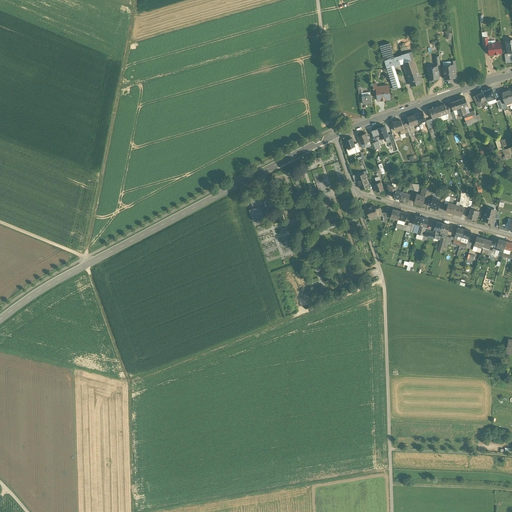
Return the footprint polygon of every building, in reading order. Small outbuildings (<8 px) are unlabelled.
[(500,42),(495,42),(495,44),(488,45),(488,47),(489,55),(501,54),(500,42)] [(389,43),(380,46),(385,61),(394,58),(389,43)] [(413,59),(411,52),(401,56),(403,63),(408,78),(418,74),(416,68),(413,59)] [(394,58),(385,61),(387,68),(392,66),(403,63),(401,56),(394,58)] [(451,65),(443,66),(445,79),(455,78),(453,69),(453,65),(451,65)] [(392,66),(387,68),(390,78),(396,77),(392,66)] [(437,67),(433,68),(433,69),(428,70),(429,80),(431,82),(433,81),(435,80),(435,79),(439,78),(437,67)] [(408,78),(411,85),(421,82),(418,74),(408,78)] [(396,77),(390,78),(394,89),(399,87),(396,77)] [(389,89),(382,89),(382,86),(377,87),(376,87),(377,93),(378,101),(390,99),(389,89)] [(492,89),(483,92),(487,101),(495,98),(492,89)] [(511,94),(510,89),(501,92),(503,98),(504,103),(505,104),(506,104),(511,102),(511,94)] [(482,92),(477,95),(479,100),(480,103),(485,100),(486,103),(488,103),(482,92)] [(371,95),(362,96),(363,104),(367,104),(367,105),(372,104),(371,95)] [(465,98),(458,100),(463,115),(466,114),(464,107),(468,105),(465,98)] [(458,100),(450,103),(453,110),(459,108),(460,110),(458,111),(460,116),(463,115),(458,100)] [(444,105),(440,106),(437,108),(440,116),(443,115),(443,114),(447,112),(446,110),(444,105)] [(437,108),(429,110),(432,118),(433,117),(436,116),(436,117),(440,116),(437,108)] [(466,114),(463,115),(465,121),(476,117),(474,111),(470,112),(466,114)] [(423,112),(415,115),(418,123),(422,122),(421,121),(425,120),(425,121),(426,121),(425,120),(423,112)] [(415,115),(407,118),(409,122),(410,126),(411,126),(410,125),(414,124),(414,125),(418,123),(415,115)] [(429,118),(425,120),(426,121),(432,139),(436,138),(432,127),(429,118)] [(401,121),(397,122),(397,121),(393,122),(394,126),(395,132),(396,131),(399,129),(400,130),(404,129),(402,125),(401,121)] [(409,122),(406,124),(407,129),(408,131),(410,136),(414,134),(411,126),(410,126),(409,122)] [(385,126),(372,131),(375,140),(389,136),(388,135),(385,126)] [(366,133),(362,135),(361,134),(359,135),(358,136),(361,145),(369,142),(368,139),(370,138),(369,136),(367,137),(366,133)] [(388,135),(389,136),(393,150),(397,149),(392,134),(388,135)] [(352,139),(345,141),(348,149),(355,146),(354,144),(352,139)] [(355,146),(348,149),(346,149),(349,156),(357,153),(355,146)] [(511,158),(510,148),(502,150),(504,159),(511,158)] [(410,189),(413,188),(412,184),(409,177),(405,178),(410,189)] [(366,178),(358,181),(358,182),(361,189),(369,186),(366,179),(366,178)] [(376,183),(373,184),(376,192),(377,192),(378,193),(380,192),(380,191),(383,190),(380,182),(376,183)] [(395,188),(391,186),(391,184),(384,182),(388,193),(392,194),(393,189),(395,190),(395,188)] [(407,193),(405,193),(406,188),(404,187),(402,192),(400,200),(408,202),(410,194),(407,193)] [(395,190),(393,194),(392,198),(400,200),(402,192),(398,190),(395,190)] [(420,195),(416,194),(414,203),(422,205),(425,198),(425,195),(421,193),(420,195)] [(468,193),(461,193),(460,203),(459,206),(464,207),(464,206),(467,207),(467,206),(470,197),(468,193)] [(266,216),(259,195),(249,198),(253,209),(249,210),(253,221),(266,216)] [(440,200),(432,198),(431,202),(432,202),(430,207),(434,208),(438,209),(440,200)] [(460,203),(457,202),(456,202),(456,205),(453,213),(453,214),(462,216),(464,207),(459,206),(460,203)] [(456,205),(448,203),(448,204),(446,211),(453,213),(456,205)] [(373,205),(370,207),(370,208),(366,209),(369,219),(378,216),(375,210),(374,206),(373,205)] [(492,209),(487,208),(483,220),(492,222),(493,218),(495,211),(495,212),(492,211),(492,209)] [(479,211),(470,209),(469,215),(468,218),(475,220),(476,216),(478,216),(479,211)] [(400,212),(393,210),(390,219),(397,221),(398,220),(400,212)] [(407,214),(400,212),(398,220),(405,222),(407,214)] [(421,218),(415,216),(414,219),(413,219),(412,221),(413,221),(413,224),(413,225),(414,226),(414,225),(415,225),(415,224),(419,225),(421,218)] [(428,220),(421,218),(419,225),(426,227),(428,220)] [(442,224),(436,222),(434,230),(436,230),(439,231),(439,232),(440,233),(440,231),(442,224)] [(449,226),(442,224),(440,231),(443,232),(447,233),(449,226)] [(426,227),(419,225),(418,230),(417,234),(423,236),(424,236),(425,231),(426,227)] [(464,230),(457,228),(456,231),(455,234),(455,235),(461,237),(464,230)] [(471,232),(464,230),(461,237),(468,239),(471,232)] [(461,237),(455,235),(454,238),(450,237),(450,239),(448,243),(459,246),(460,242),(461,237)] [(484,239),(477,237),(474,244),(482,246),(484,239)] [(492,241),(484,239),(482,246),(490,248),(492,241)] [(506,241),(499,239),(496,247),(497,247),(502,249),(504,249),(504,248),(506,241)] [(474,244),(473,251),(480,253),(482,246),(474,244)] [(489,250),(490,248),(482,246),(480,253),(480,254),(490,257),(492,251),(489,250)] [(502,249),(497,247),(497,250),(492,249),(492,251),(490,257),(494,258),(495,255),(499,256),(500,251),(501,251),(502,249)] [(407,268),(406,270),(409,271),(410,266),(412,267),(413,263),(404,261),(403,267),(407,268)]
